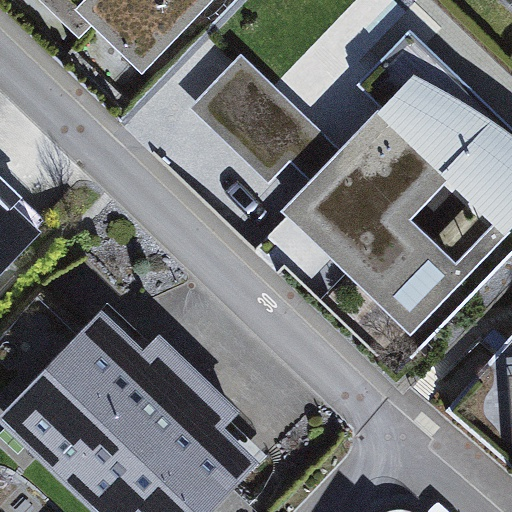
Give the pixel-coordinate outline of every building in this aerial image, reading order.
[(95,16),(145,64),(205,0),(46,0),(80,31),(95,16)] [(511,219),(511,119),(411,24),(356,83),(377,102),(279,206),(410,328),(511,219)] [(320,125),(242,51),(190,106),(268,180),(320,125)] [(0,263),(41,220),(12,192),(21,182),(0,162),(0,263)] [(103,305),(0,412),(0,419),(98,511),(208,511),(265,452),(229,418),(241,405),(159,328),(144,344),(103,305)] [(511,329),(446,409),(511,465),(511,329)]
